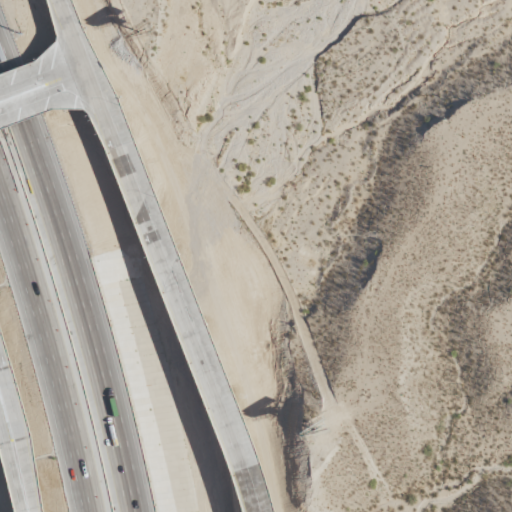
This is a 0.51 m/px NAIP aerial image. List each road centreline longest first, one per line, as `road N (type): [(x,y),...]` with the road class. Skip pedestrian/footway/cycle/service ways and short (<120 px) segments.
road 1 (motorway): [(258,511),(199,324),(87,67)]
road 2 (motorway): [(127,511),(88,346),(0,81)]
road 3 (motorway): [(0,172),(55,346),(95,511)]
road 4 (motorway): [(0,393),(27,511)]
